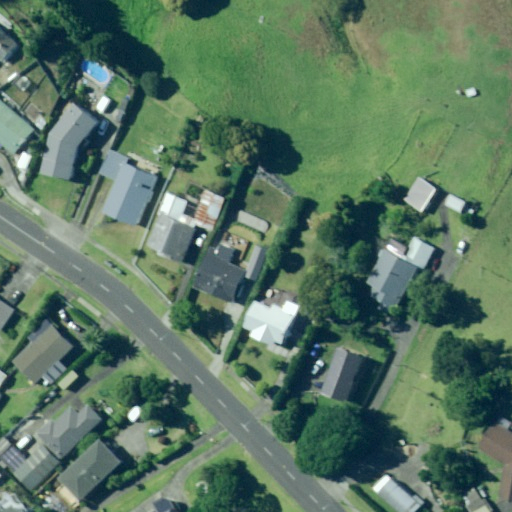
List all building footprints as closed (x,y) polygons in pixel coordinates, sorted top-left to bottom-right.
[(6,62),(7,61),(21,45),(0,25),(0,58),(1,57),(6,62)] [(10,60),(9,62),(6,65),(15,74),(20,69),(10,60)] [(18,76),(22,80),(28,74),(23,69),(17,74),(18,76)] [(37,129),(9,105),(8,104),(11,100),(4,95),(1,98),(0,96),(0,140),(15,154),(37,129)] [(120,109),(125,111),(129,100),(125,98),(120,109)] [(99,122),(81,108),(76,103),(75,104),(69,111),(51,135),(42,174),(72,180),(75,165),(79,147),(99,122)] [(129,158),(125,156),(109,149),(99,173),(100,173),(116,181),(102,212),(136,226),(158,177),(156,176),(127,163),(129,158)] [(423,211),(438,189),(420,177),(404,199),(423,211)] [(197,224),(213,230),(227,199),(209,191),(206,197),(196,219),(184,214),(189,203),(185,201),(169,194),(161,212),(163,213),(149,245),(154,247),(152,252),(167,258),(168,257),(182,263),(198,228),(196,227),(197,224)] [(463,211),(468,202),(453,195),(448,205),(449,206),(463,212),(463,211)] [(426,267),(436,249),(415,238),(406,255),(404,259),(388,250),(386,250),(368,284),(374,287),(370,296),(381,302),(377,309),(390,315),(396,305),(398,306),(418,269),(424,271),(426,267)] [(198,287),(237,303),(251,270),(234,263),(240,249),(227,244),(224,251),(215,247),(198,287)] [(262,281),(275,251),(263,246),(257,263),(251,276),(261,280),(262,281)] [(0,299),(0,332),(15,310),(14,310),(0,299)] [(274,309),(261,303),(258,301),(246,327),(255,332),(253,336),(275,346),(278,341),(284,344),(287,337),(301,307),(290,302),(287,310),(276,305),(274,309)] [(60,360),(74,347),(52,325),(36,341),(34,343),(33,341),(12,361),(24,374),(20,378),(26,385),(31,380),(34,383),(36,385),(44,377),(51,384),(52,385),(60,377),(62,379),(69,373),(66,371),(68,369),(67,368),(60,360)] [(361,358),(345,352),(338,349),(329,371),(323,387),(320,394),(344,403),(352,383),(361,358)] [(62,459),(103,419),(89,405),(87,407),(79,414),(72,407),(55,423),(52,420),(41,431),(37,434),(61,458),(62,459)] [(511,430),(511,427),(511,421),(505,417),(501,423),(498,422),(481,450),(507,466),(507,467),(506,471),(501,500),(511,501),(511,430)] [(27,421),(15,429),(20,436),(32,427),(27,421)] [(120,461),(102,443),(100,440),(59,480),(63,484),(64,486),(77,498),(81,503),(82,501),(118,467),(121,464),(122,463),(120,461)] [(60,463),(58,460),(42,445),(15,471),(14,473),(31,491),(60,463)] [(10,463),(2,456),(0,457),(0,465),(4,469),(10,463)] [(412,499),(389,478),(387,475),(374,489),(398,511),(414,511),(420,506),(423,503),(415,495),(412,499)] [(196,485),(202,495),(217,486),(210,476),(196,485)] [(492,511),(495,511),(491,506),(487,499),(484,501),(476,489),(466,495),(472,503),(468,506),(471,511),(492,511)]
